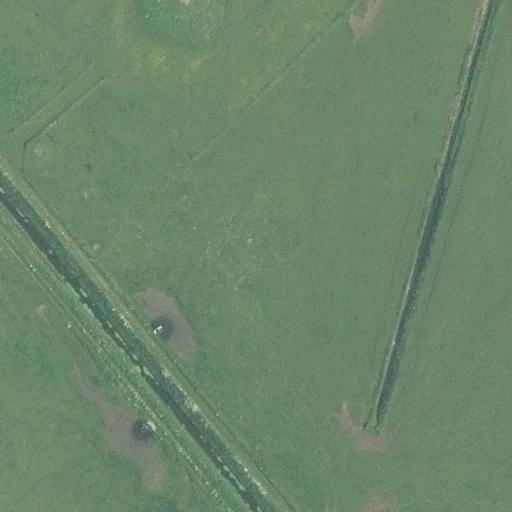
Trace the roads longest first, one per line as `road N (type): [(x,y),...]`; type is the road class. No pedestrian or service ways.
road 1 (track): [(292,511),(0,162)]
road 2 (track): [(216,511),(0,253)]
